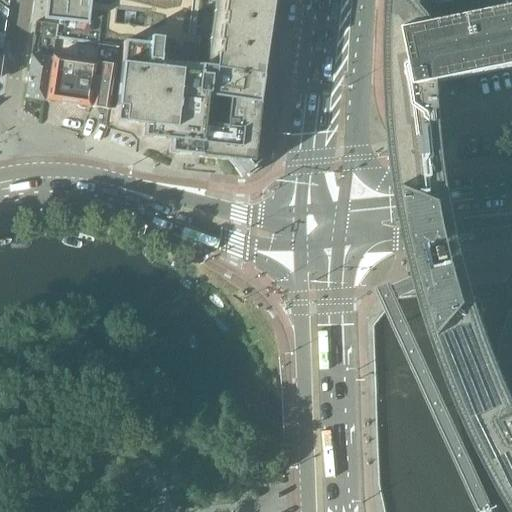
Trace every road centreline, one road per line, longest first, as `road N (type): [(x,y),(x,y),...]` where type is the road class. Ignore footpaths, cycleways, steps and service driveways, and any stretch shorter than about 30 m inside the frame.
road 1 (tertiary): [(343,511),(340,243)]
road 2 (tertiary): [(303,247),(308,511)]
road 3 (secondary): [(100,183),(250,249),(303,247)]
road 4 (secondary): [(323,0),(305,210)]
road 5 (secondary): [(305,210),(254,215),(100,183)]
road 6 (secondary): [(343,206),(360,0)]
road 7 (secondary): [(340,243),(511,225)]
road 8 (secondary): [(511,192),(343,206)]
road 9 (residential): [(4,118),(26,0)]
